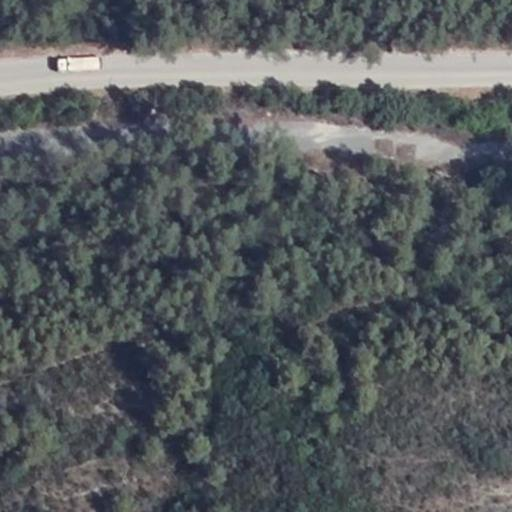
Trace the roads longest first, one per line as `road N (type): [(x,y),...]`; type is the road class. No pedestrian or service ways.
road 1 (track): [(0,130),(349,132),(511,157)]
road 2 (unclassified): [(511,66),(68,75),(0,86)]
